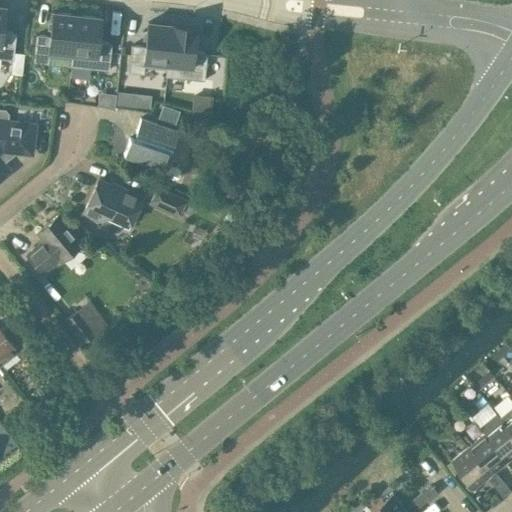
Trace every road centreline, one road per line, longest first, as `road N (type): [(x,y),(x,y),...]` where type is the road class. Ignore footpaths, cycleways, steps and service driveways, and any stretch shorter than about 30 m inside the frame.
road 1 (secondary): [(511,55),(460,131),(385,213),(75,472)]
road 2 (secondary): [(119,498),(511,173)]
road 3 (unclassified): [(244,0),(473,24),(511,38)]
road 4 (residential): [(78,123),(59,167),(0,217)]
